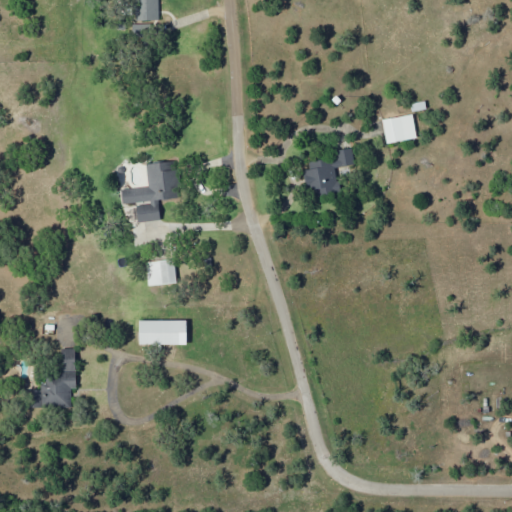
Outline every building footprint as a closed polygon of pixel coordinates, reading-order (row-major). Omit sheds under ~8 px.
[(158,20),(157,0),(135,0),(135,20),(158,20)] [(416,138),(411,114),(382,120),(387,144),(416,138)] [(316,197),(340,192),(335,168),(354,164),(351,148),(335,151),(336,156),(309,163),(310,169),(303,171),(307,191),(314,189),(316,197)] [(160,220),(157,200),(179,198),(175,161),(146,164),(148,187),(121,190),(123,205),(136,204),(138,222),(160,220)] [(147,285),(176,284),(175,260),(146,261),(147,285)] [(138,344),(186,345),(186,321),(139,320),(138,344)] [(76,389),(75,349),(59,349),(59,373),(44,373),(44,390),(30,390),(30,408),(70,408),(70,389),(76,389)]
